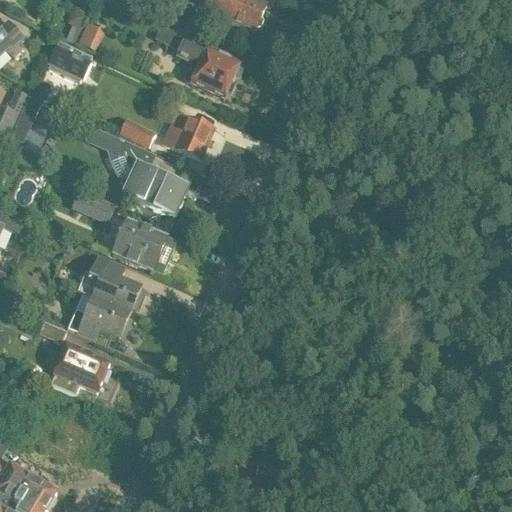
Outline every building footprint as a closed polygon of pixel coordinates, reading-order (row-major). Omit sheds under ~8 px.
[(206,3),(203,10),(205,15),(255,37),(256,34),(260,32),(263,26),(261,21),(266,10),(245,1),(245,0),(211,0),(211,1),(206,3)] [(67,26),(72,28),(79,31),(84,19),(72,13),(67,26)] [(165,21),(155,44),(179,55),(176,61),(192,68),(184,84),(191,88),(223,104),(227,96),(231,98),(235,89),(231,87),(240,69),(207,53),(207,55),(186,45),(191,33),(165,21)] [(0,60),(7,54),(14,63),(21,56),(16,51),(24,43),(8,26),(0,33),(0,60)] [(52,51),(49,56),(53,58),(51,61),(84,78),(92,62),(59,46),(55,53),(52,51)] [(142,59),(139,74),(151,76),(154,62),(142,59)] [(44,99),(45,100),(50,90),(38,85),(33,95),(44,99)] [(41,106),(27,100),(20,115),(34,121),(41,106)] [(0,110),(0,123),(13,129),(18,119),(9,115),(0,110)] [(175,118),(162,148),(200,165),(214,134),(187,122),(187,123),(175,118)] [(129,119),(122,133),(150,147),(158,132),(129,119)] [(0,123),(0,136),(8,140),(13,129),(0,123)] [(120,143),(119,144),(123,146),(123,145),(132,149),(130,154),(124,156),(125,160),(127,159),(130,166),(133,172),(132,173),(133,176),(133,177),(130,180),(129,183),(128,185),(127,187),(127,190),(122,199),(135,205),(144,210),(152,214),(161,217),(174,223),(178,214),(179,213),(180,210),(182,207),(183,204),(184,201),(188,192),(175,186),(181,174),(193,180),(194,178),(120,143)] [(87,199),(81,214),(106,225),(113,210),(87,199)] [(0,238),(2,232),(16,238),(14,242),(25,246),(32,229),(0,215),(0,238)] [(127,225),(112,258),(152,276),(167,242),(127,225)] [(85,277),(77,295),(82,298),(130,318),(132,314),(136,316),(145,295),(120,284),(124,273),(98,261),(90,280),(85,277)] [(0,275),(0,301),(1,302),(10,280),(0,275)] [(82,298),(67,335),(94,346),(98,336),(123,346),(132,325),(128,323),(130,318),(82,298)] [(44,326),(39,337),(62,347),(67,335),(44,326)] [(69,347),(50,390),(75,401),(80,391),(97,398),(110,368),(78,355),(79,352),(69,347)] [(47,411),(38,407),(29,428),(68,444),(81,412),(51,400),(47,411)] [(9,472),(0,486),(0,511),(47,511),(55,498),(9,472)]
